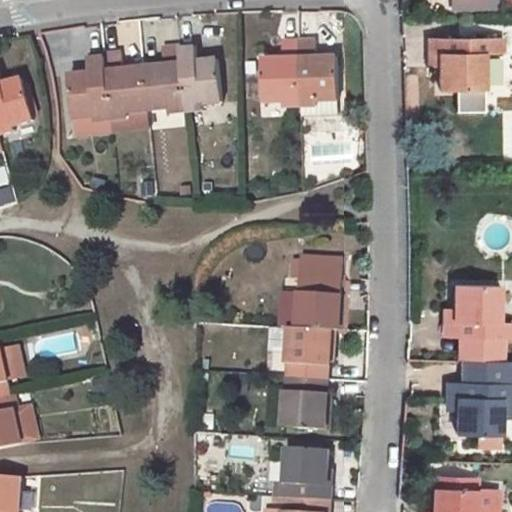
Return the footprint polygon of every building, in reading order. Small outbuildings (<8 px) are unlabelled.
[(451,0),(452,12),(481,11),(481,0),(451,0)] [(481,0),(481,11),(494,11),(494,0),(481,0)] [(501,36),(443,37),(443,52),(438,52),(438,90),(483,89),(483,52),(501,52),(501,36)] [(427,37),(427,65),(438,65),(438,52),(443,52),(443,37),(427,37)] [(299,40),(300,106),(317,105),(317,99),(338,99),(337,58),(316,57),(316,39),(299,40)] [(282,58),(262,59),(263,102),(283,101),(284,106),(300,106),(299,40),(281,40),(282,58)] [(179,46),(186,111),(202,109),(202,104),(222,103),(217,60),(197,61),(195,45),(179,46)] [(168,107),(169,113),(186,111),(179,46),(162,47),(164,65),(143,66),(148,110),(168,107)] [(146,110),(148,110),(143,66),(122,69),(121,52),(104,54),(111,118),(114,118),(127,116),(127,112),(146,110)] [(88,72),(69,73),(72,118),(94,115),(94,120),(111,118),(104,54),(86,55),(88,72)] [(490,57),(490,92),(509,92),(509,74),(496,74),(496,57),(490,57)] [(0,134),(15,131),(13,125),(34,119),(23,77),(2,82),(0,74),(0,134)] [(115,132),(149,129),(146,110),(127,112),(127,116),(114,118),(115,132)] [(0,166),(0,186),(11,184),(5,165),(0,166)] [(339,329),(343,258),(300,256),(295,326),(331,328),(339,329)] [(454,284),(454,309),(454,322),(459,323),(459,337),(501,337),(511,337),(511,321),(499,321),(499,285),(454,284)] [(454,322),(454,309),(443,309),(443,336),(459,337),(459,323),(454,322)] [(331,328),(295,326),(288,326),(285,376),(328,379),(331,328)] [(459,337),(459,355),(501,356),(501,337),(459,337)] [(0,396),(10,395),(0,351),(0,396)] [(455,397),(455,410),(455,435),(480,435),(480,448),(500,448),(500,419),(501,398),(511,398),(511,382),(511,383),(511,360),(461,359),(462,382),(462,396),(455,397)] [(328,379),(285,376),(282,425),(325,428),(328,379)] [(455,397),(462,396),(462,382),(445,381),(444,410),(455,410),(455,397)] [(10,395),(0,396),(0,448),(21,444),(10,395)] [(500,419),(511,418),(511,398),(501,398),(500,419)] [(227,442),(225,460),(256,463),(258,445),(227,442)] [(287,497),(331,499),(331,484),(326,484),(328,451),(285,447),(283,481),(288,481),(287,497)] [(0,475),(0,511),(18,511),(21,477),(0,475)] [(475,479),(428,478),(428,487),(432,487),(475,489),(475,479)] [(430,511),(494,511),(494,510),(476,509),(477,489),(475,489),(432,487),(430,511)] [(494,510),(495,489),(477,489),(476,509),(494,510)] [(329,511),(331,499),(287,497),(286,511),(282,511),(281,511),(329,511)]
